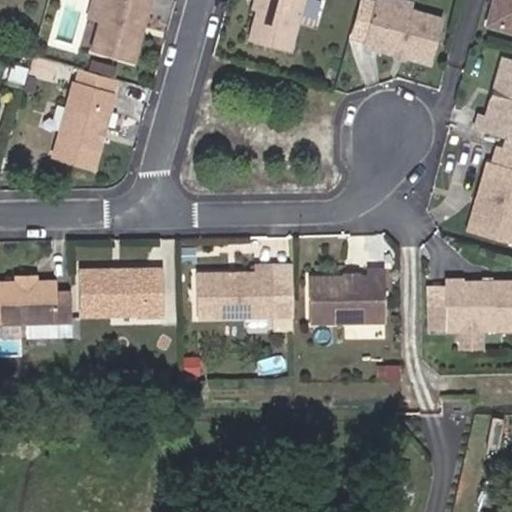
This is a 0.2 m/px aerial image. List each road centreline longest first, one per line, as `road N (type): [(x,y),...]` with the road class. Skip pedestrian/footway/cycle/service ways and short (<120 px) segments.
road 1 (residential): [(142,212),(339,208),(358,196),(392,131)]
road 2 (residential): [(201,0),(142,212)]
road 3 (residential): [(0,214),(142,212)]
